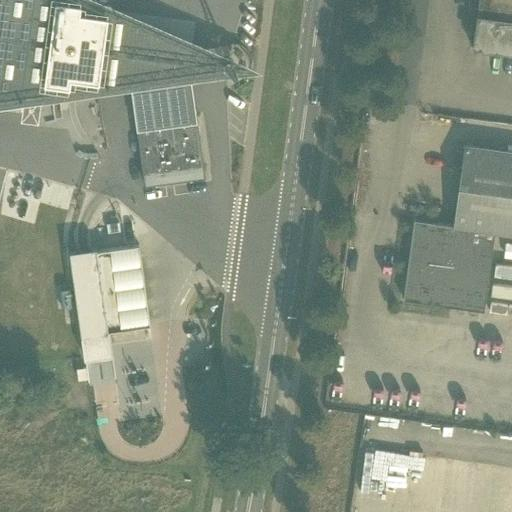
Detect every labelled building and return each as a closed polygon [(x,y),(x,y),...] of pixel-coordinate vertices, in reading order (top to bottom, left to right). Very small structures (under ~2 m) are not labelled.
[(193,87),(264,77),(82,0),(0,0),(0,112),(133,95),(193,87)] [(511,0),(480,0),(478,17),(477,16),(473,49),(474,49),(475,47),(511,51),(511,0)] [(137,127),(143,174),(204,166),(197,118),(137,127)] [(511,151),(464,145),(454,225),(414,219),(403,300),(485,311),(495,232),(511,233),(511,151)] [(124,329),(112,249),(97,252),(97,248),(84,250),(71,252),(83,338),(96,336),(109,334),(109,331),(124,329)] [(87,367),(76,369),(78,381),(88,379),(87,367)]
